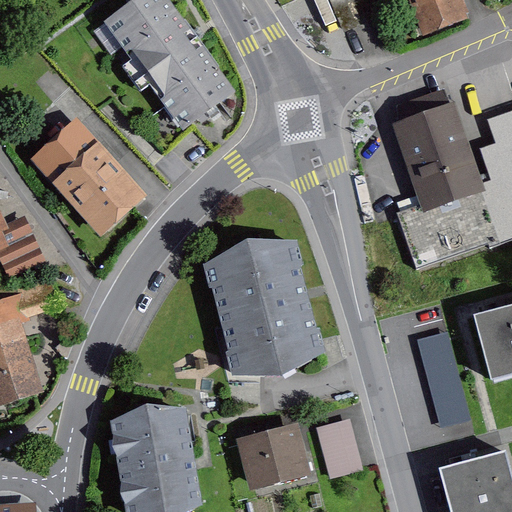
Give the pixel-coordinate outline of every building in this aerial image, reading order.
[(123,68),(178,25),(158,0),(136,0),(95,32),(123,68)] [(407,0),(418,34),(466,19),(459,0),(407,0)] [(149,102),(205,60),(178,25),(123,68),(149,102)] [(205,60),(149,102),(176,137),(232,95),(205,60)] [(472,189),(471,188),(440,97),(400,111),(431,202),(432,203),(472,189)] [(511,241),(511,111),(504,114),(507,121),(490,128),(498,151),(482,156),(490,181),(471,188),(472,189),(432,203),(431,202),(397,214),(416,270),(488,245),(490,249),(511,241)] [(100,238),(144,197),(74,122),(30,163),(100,238)] [(0,251),(11,246),(0,222),(0,251)] [(241,242),(200,268),(229,383),(275,382),(320,360),(291,245),(241,242)] [(0,410),(42,397),(19,324),(55,313),(46,281),(0,294),(0,410)] [(511,307),(475,317),(490,375),(511,368),(511,307)] [(445,332),(417,340),(442,428),(470,420),(445,332)] [(142,407),(105,426),(121,511),(191,511),(200,508),(181,411),(142,407)] [(331,482),(362,473),(349,425),(318,433),(331,482)] [(308,478),(294,427),(231,444),(245,495),(308,478)] [(511,511),(511,477),(505,453),(440,470),(451,511),(511,511)]
